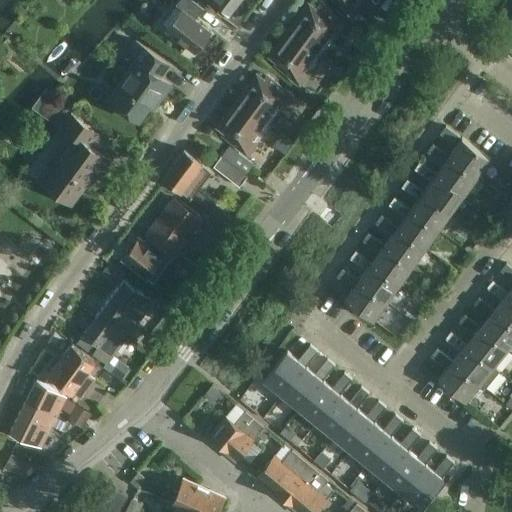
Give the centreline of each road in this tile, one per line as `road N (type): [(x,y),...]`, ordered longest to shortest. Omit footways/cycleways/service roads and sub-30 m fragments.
road 1 (unclassified): [(141,399),(431,13)]
road 2 (residential): [(0,383),(63,283),(273,0)]
road 3 (residential): [(511,220),(390,384)]
road 4 (residential): [(474,511),(487,462),(390,384)]
road 5 (unclassified): [(10,511),(141,399)]
road 6 (residential): [(141,399),(256,498)]
